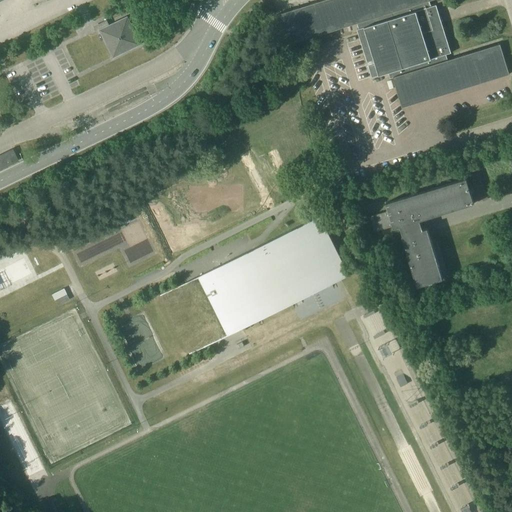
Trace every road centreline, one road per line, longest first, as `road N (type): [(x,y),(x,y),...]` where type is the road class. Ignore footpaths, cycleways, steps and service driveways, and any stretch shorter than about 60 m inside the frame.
road 1 (unknown): [(90,309),(354,160),(511,118)]
road 2 (unclassified): [(0,181),(172,91),(238,0)]
road 3 (unknown): [(0,257),(44,245),(90,309)]
